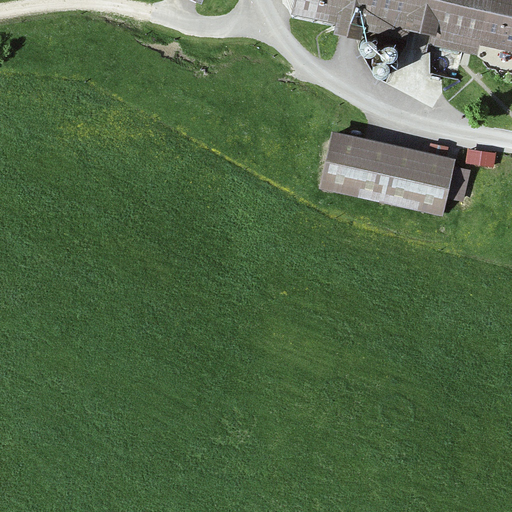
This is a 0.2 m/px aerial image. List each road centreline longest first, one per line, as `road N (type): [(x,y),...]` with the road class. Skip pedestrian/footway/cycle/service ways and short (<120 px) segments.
road 1 (track): [(511,141),(371,105),(297,55),(270,16)]
road 2 (track): [(0,11),(109,3),(206,27),(270,16)]
